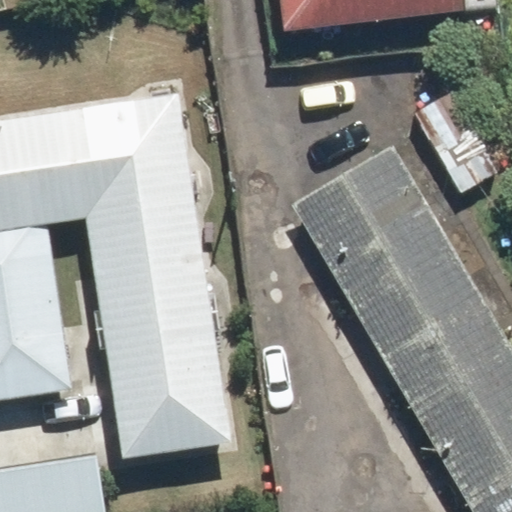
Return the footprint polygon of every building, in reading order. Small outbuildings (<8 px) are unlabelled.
[(263,0),(265,30),(493,17),(492,0),(263,0)] [(439,93),(410,112),(468,199),(497,179),(439,93)] [(115,444),(214,429),(164,98),(0,122),(0,405),(60,396),(35,230),(82,223),(115,444)] [(511,511),(511,357),(388,147),(285,207),(464,511),(511,511)] [(99,511),(90,457),(0,472),(0,511),(99,511)]
